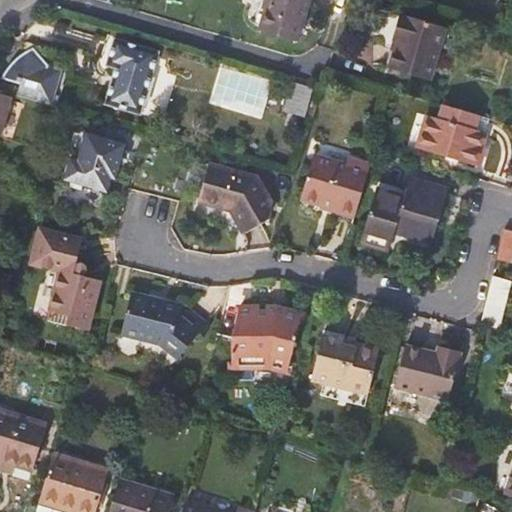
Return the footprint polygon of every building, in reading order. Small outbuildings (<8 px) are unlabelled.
[(296,42),(308,0),(267,0),(259,31),(296,42)] [(396,41),(388,68),(429,80),(445,30),(400,15),(392,39),(396,41)] [(158,52),(113,39),(105,66),(115,69),(104,105),(139,114),(158,52)] [(63,70),(46,65),(36,52),(32,51),(23,56),(18,59),(14,62),(10,66),(7,71),(5,78),(22,83),(18,96),(52,106),(63,70)] [(310,89),(290,83),(282,112),(302,118),(310,89)] [(0,91),(0,129),(4,116),(2,116),(9,94),(0,91)] [(473,131),(478,117),(442,106),(438,120),(428,117),(419,151),(445,159),(457,157),(457,162),(475,167),(485,135),(473,131)] [(66,161),(56,198),(99,210),(108,179),(113,180),(122,145),(82,133),(74,163),(66,161)] [(335,211),(354,217),(369,165),(346,158),(344,165),(313,155),(299,199),(323,207),(324,204),(336,208),(335,211)] [(230,208),(228,213),(239,228),(254,218),(258,224),(267,219),(271,204),(256,178),(207,165),(196,203),(222,210),(223,205),(230,208)] [(403,201),(376,193),(359,254),(387,262),(393,247),(428,256),(448,192),(409,181),(405,192),(403,201)] [(403,201),(405,192),(379,184),(376,193),(403,201)] [(243,234),(258,224),(254,218),(239,228),(243,234)] [(509,262),(511,250),(511,231),(505,229),(497,259),(509,262)] [(60,271),(51,312),(69,316),(68,325),(88,330),(99,281),(83,277),(84,274),(84,271),(82,269),(81,267),(78,265),(76,265),(82,241),(39,230),(34,255),(46,259),(45,267),(60,271)] [(32,264),(45,267),(46,259),(34,255),(32,264)] [(492,276),(480,323),(495,329),(507,281),(492,276)] [(131,292),(122,334),(160,344),(177,359),(205,325),(187,309),(177,321),(176,319),(180,304),(162,300),(161,303),(148,299),(149,297),(131,292)] [(274,309),(237,309),(230,338),(232,367),(268,366),(286,371),(300,315),(274,309)] [(49,320),(68,325),(69,316),(51,312),(49,320)] [(324,329),(322,334),(344,340),(345,335),(324,329)] [(343,345),(344,340),(322,334),(311,381),(324,383),(367,395),(378,354),(374,348),(361,345),(355,348),(343,345)] [(361,345),(344,340),(343,345),(355,348),(361,345)] [(435,354),(404,346),(394,387),(448,401),(460,352),(437,347),(435,354)] [(0,411),(0,453),(7,456),(10,447),(37,456),(46,427),(0,411)] [(53,456),(41,497),(74,508),(73,511),(95,511),(107,472),(53,456)] [(511,468),(503,496),(511,498),(511,468)] [(169,511),(173,498),(118,481),(108,511),(169,511)] [(41,497),(36,511),(73,511),(74,508),(41,497)] [(219,511),(185,502),(181,511),(219,511)]
